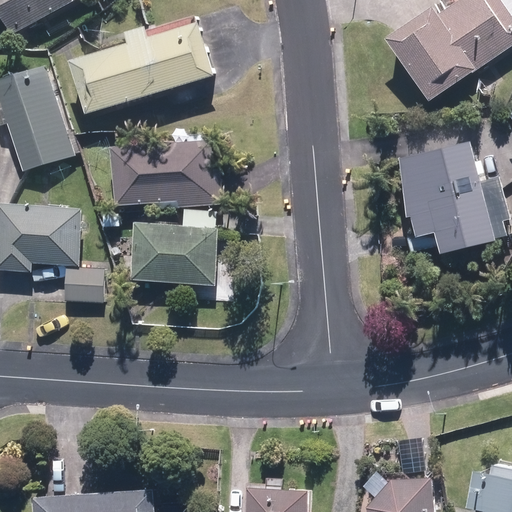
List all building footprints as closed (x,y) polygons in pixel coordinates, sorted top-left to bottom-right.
[(0,0),(0,15),(13,38),(83,0),(0,0)] [(399,43),(440,104),(487,73),(486,71),(511,53),(511,0),(473,0),(449,17),(446,11),(399,43)] [(83,66),(98,119),(226,82),(209,27),(160,42),(157,32),(137,38),(140,49),(83,66)] [(26,174),(78,158),(77,155),(81,153),(73,130),(69,131),(50,70),(0,85),(0,120),(3,130),(12,127),(26,174)] [(186,206),(186,210),(231,208),(229,182),(222,182),(220,146),(121,150),(124,209),(186,206)] [(487,147),(414,164),(432,244),(452,239),(456,260),(510,247),(487,147)] [(86,213),(2,207),(0,229),(0,273),(35,276),(35,267),(82,270),(86,213)] [(110,217),(110,230),(127,229),(127,217),(110,217)] [(229,233),(146,227),(142,284),(225,290),(229,233)] [(67,303),(106,306),(107,272),(69,270),(67,303)] [(494,511),(511,511),(511,463),(504,462),(502,471),(484,467),(476,506),(495,510),(494,511)] [(375,505),(375,511),(442,511),(441,478),(400,479),(375,505)] [(315,511),(317,491),(256,487),(253,511),(315,511)] [(46,496),(47,511),(167,511),(166,488),(46,496)]
